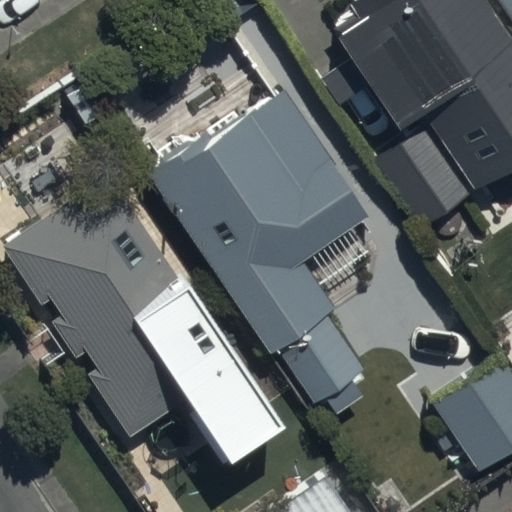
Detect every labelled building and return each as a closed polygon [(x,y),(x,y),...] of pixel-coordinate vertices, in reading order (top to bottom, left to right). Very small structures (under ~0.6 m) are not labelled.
[(457,215),(511,178),(511,59),(472,0),(353,0),(326,18),(406,139),(368,164),(419,240),(457,215)] [(511,0),(490,0),(511,32),(511,0)] [(141,156),(313,415),(372,376),(302,270),(367,227),(280,96),(215,139),(200,117),(141,156)] [(102,172),(0,239),(0,250),(130,446),(177,414),(215,472),(275,432),(237,375),(102,172)] [(421,403),(472,480),(511,453),(511,380),(495,355),(421,403)] [(259,511),(345,511),(319,473),(259,511)]
